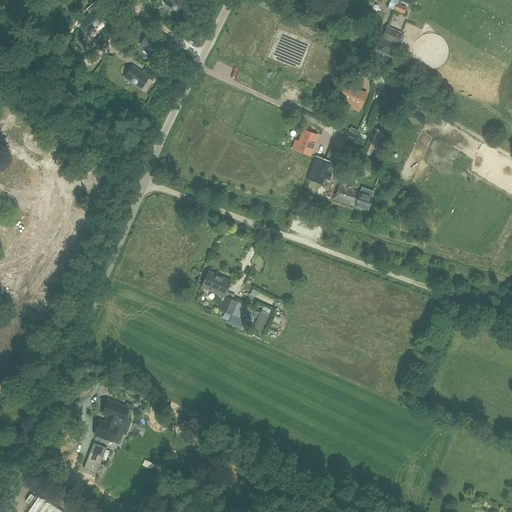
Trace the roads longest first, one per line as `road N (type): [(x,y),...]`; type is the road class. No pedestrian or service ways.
road 1 (unclassified): [(0,506),(181,94),(232,0)]
road 2 (track): [(511,318),(144,181)]
road 3 (unknown): [(0,333),(75,202),(68,187),(0,139)]
road 4 (unknown): [(200,59),(336,140)]
